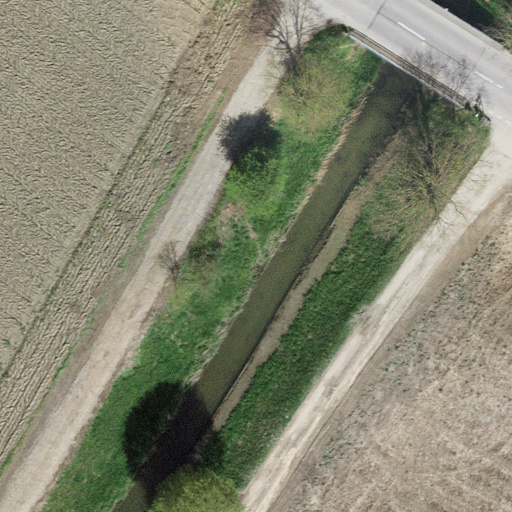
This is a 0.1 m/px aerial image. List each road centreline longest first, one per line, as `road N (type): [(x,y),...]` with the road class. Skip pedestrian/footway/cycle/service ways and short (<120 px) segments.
road 1 (track): [(308,0),(8,511)]
road 2 (track): [(511,127),(345,368),(257,511)]
road 3 (tertiary): [(365,0),(511,94)]
